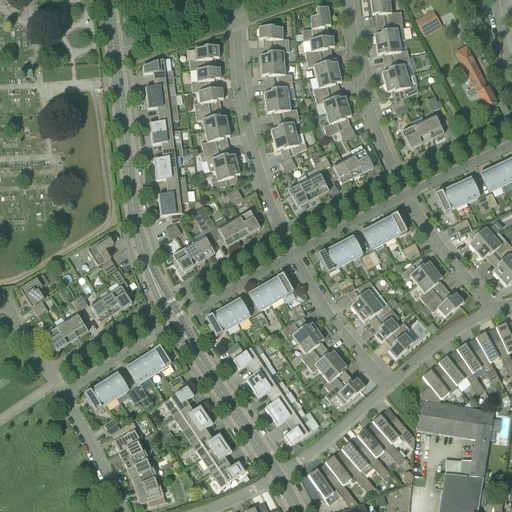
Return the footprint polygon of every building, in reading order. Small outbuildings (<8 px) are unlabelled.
[(387,24),(401,22),(400,14),(391,15),(389,3),(382,4),(381,0),(369,0),(372,16),(378,16),(378,17),(386,16),(387,24)] [(324,28),(330,28),(328,9),(315,11),(316,18),(309,19),(311,31),(302,33),(302,38),(316,36),(316,31),(324,30),(324,28)] [(424,38),(442,28),(433,12),(415,22),(424,38)] [(375,48),(399,43),(397,32),(402,31),(401,22),(387,24),(388,32),(380,34),(380,35),(374,37),(375,48)] [(274,49),(289,48),(288,41),(282,42),(282,30),(273,30),(273,29),(258,29),(258,41),(265,41),(265,43),(274,42),(274,49)] [(327,50),(334,49),(332,39),(325,40),(325,39),(317,41),(316,36),(302,38),(303,43),(309,42),(311,54),(305,55),(306,62),(320,60),(319,53),(327,52),(327,50)] [(394,63),(408,60),(406,53),(401,54),(399,43),(375,48),(377,57),(384,56),(384,57),(393,56),(394,63)] [(196,72),(212,71),(212,70),(204,71),(203,63),(212,62),(212,60),(219,60),(218,48),(203,49),(204,50),(194,51),(195,62),(189,63),(190,73),(196,72)] [(260,68),(284,66),(283,54),(289,54),(289,48),(274,49),(275,54),(266,55),(266,57),(259,57),(260,68)] [(472,62),(466,50),(456,55),(484,111),(495,105),(487,90),(472,62)] [(316,79),(339,74),(336,64),(330,66),(329,64),(321,66),(320,60),(306,62),(307,70),(313,69),(316,79)] [(384,86),(407,80),(404,67),(410,66),(408,60),(394,63),(396,69),(388,71),(388,73),(381,75),(384,86)] [(153,82),(173,79),(172,72),(164,73),(162,61),(142,68),(143,76),(152,75),(153,82)] [(277,85),(291,83),(291,77),(285,77),(284,66),(260,68),(261,78),(268,77),(268,79),(276,78),(277,85)] [(198,94),(215,91),(214,91),(206,92),(205,84),(213,83),(213,81),(220,81),(219,70),(212,71),(196,72),(197,84),(191,84),(192,95),(198,94)] [(314,99),(328,95),(326,89),(334,87),(334,86),(341,84),(339,74),(316,79),(318,91),(312,92),(314,99)] [(146,100),(167,98),(166,88),(174,87),(173,79),(153,82),(154,88),(145,89),(146,100)] [(404,100),(417,94),(416,88),(410,89),(407,80),(384,86),(387,94),(393,93),(394,94),(402,92),(404,100)] [(265,105),(288,101),(286,90),(292,89),(291,83),(277,85),(278,91),(270,92),(270,94),(263,95),(265,105)] [(195,115),(209,112),(208,105),(216,104),(216,102),(223,101),(221,91),(215,91),(198,94),(199,105),(193,106),(195,115)] [(325,115),(348,109),(345,99),(338,101),(338,99),(330,101),(328,95),(314,99),(316,107),(322,105),(325,115)] [(157,117),(177,115),(175,97),(167,98),(146,100),(147,111),(156,110),(157,117)] [(433,112),(439,109),(434,98),(428,101),(433,112)] [(283,121),(297,118),(296,111),(290,112),(288,101),(265,105),(267,115),(274,114),(274,116),(282,115),(283,121)] [(394,112),(405,107),(402,101),(401,102),(391,106),(394,112)] [(54,120),(69,118),(67,102),(47,104),(49,120),(54,120)] [(405,107),(394,112),(396,117),(407,112),(405,107)] [(323,128),(326,140),(339,132),(337,124),(345,122),(344,120),(351,118),(348,109),(325,115),(329,127),(323,128)] [(204,133),(228,128),(225,118),(219,119),(218,118),(210,119),(209,112),(195,115),(196,123),(202,122),(204,133)] [(150,136),(171,133),(170,123),(178,122),(177,115),(157,117),(158,124),(149,125),(150,136)] [(273,142),(296,136),(293,125),(299,124),(297,118),(283,121),(285,127),(277,129),(277,130),(270,132),(273,142)] [(423,123),(432,141),(443,136),(440,129),(442,128),(438,121),(437,122),(434,118),(423,123)] [(420,146),(432,141),(423,123),(412,128),(420,146)] [(343,131),(339,133),(342,138),(353,133),(350,127),(343,131)] [(203,154),(217,151),(215,143),(223,141),(223,140),(230,138),(228,128),(204,133),(207,144),(201,145),(203,154)] [(409,152),(420,146),(412,128),(400,134),(402,138),(401,139),(404,146),(406,145),(409,152)] [(162,153),(182,150),(180,132),(171,133),(150,136),(151,147),(161,146),(162,153)] [(353,133),(342,138),(345,144),(356,138),(353,133)] [(293,157),(306,151),(304,146),(299,147),(296,136),(273,142),(275,152),(282,150),(283,152),(291,150),(293,157)] [(154,172),(176,169),(175,159),(183,158),(182,150),(162,153),(162,160),(153,161),(154,172)] [(214,173),(237,166),(234,156),(227,158),(227,157),(219,159),(217,151),(203,154),(205,163),(211,162),(214,173)] [(362,176),(373,170),(369,163),(371,162),(367,156),(366,157),(363,152),(353,158),(362,176)] [(324,171),(318,160),(315,154),(309,157),(318,174),(324,171)] [(324,171),(330,167),(324,157),(318,160),(324,171)] [(351,181),(362,176),(353,158),(342,163),(351,181)] [(282,170),(293,164),(290,159),(289,159),(280,164),(282,170)] [(341,187),(351,181),(342,163),(331,169),(334,173),(332,174),(335,181),(337,180),(341,187)] [(500,189),(511,183),(511,180),(504,163),(491,169),(500,189)] [(293,164),(282,170),(285,175),(296,169),(293,164)] [(227,187),(225,182),(233,180),(233,178),(240,176),(237,166),(214,173),(217,184),(211,185),(213,192),(230,187),(230,186),(227,187)] [(166,188),(186,186),(185,178),(177,179),(176,169),(154,172),(156,183),(165,181),(166,188)] [(491,169),(479,175),(488,194),(500,189),(491,169)] [(318,199),(328,193),(325,187),(326,186),(323,179),(321,180),(319,176),(308,181),(318,199)] [(457,185),(466,205),(479,199),(470,179),(457,185)] [(307,204),(318,199),(308,181),(298,187),(307,204)] [(453,211),(466,205),(457,185),(444,191),(453,210),(453,211)] [(159,207),(180,205),(188,204),(186,186),(166,188),(167,196),(157,197),(159,207)] [(296,210),(307,204),(298,187),(287,192),(289,197),(287,198),(291,204),(293,203),(296,210)] [(226,196),(229,202),(239,196),(236,190),(226,196)] [(453,211),(453,210),(444,191),(441,192),(441,193),(434,196),(438,203),(436,204),(439,211),(441,209),(443,215),(450,212),(453,211)] [(490,210),(497,207),(491,195),(484,198),(490,210)] [(229,202),(232,207),(242,201),(239,196),(229,202)] [(483,213),(490,210),(484,198),(477,201),(483,213)] [(172,227),(175,225),(185,220),(184,215),(181,215),(180,205),(159,207),(160,218),(172,217),(172,219),(169,221),(172,227)] [(227,249),(238,243),(228,225),(224,220),(213,226),(203,209),(197,212),(210,234),(215,243),(219,241),(221,244),(223,243),(227,249)] [(204,237),(210,234),(197,212),(191,216),(204,237)] [(239,219),(249,237),(259,230),(256,224),(257,223),(254,216),(252,217),(249,213),(239,219)] [(400,237),(399,237),(406,234),(403,228),(405,227),(402,221),(400,222),(396,215),(390,218),(386,220),(395,239),(396,239),(400,237)] [(238,243),(249,237),(239,219),(228,225),(238,243)] [(396,239),(395,239),(386,220),(374,226),(384,245),(396,239)] [(457,232),(469,227),(466,221),(454,226),(457,232)] [(167,237),(178,231),(175,225),(172,227),(164,231),(167,237)] [(371,252),(384,245),(374,226),(361,233),(371,252)] [(460,238),(472,232),(469,227),(457,232),(460,238)] [(468,246),(475,254),(493,238),(485,229),(472,240),(473,241),(468,246)] [(178,231),(167,237),(170,242),(181,236),(178,231)] [(350,263),(362,257),(352,237),(340,244),(350,263)] [(494,252),(499,257),(510,247),(505,242),(500,246),(493,238),(475,254),(482,261),(487,257),(488,258),(494,252)] [(97,269),(100,267),(110,261),(105,252),(113,247),(109,240),(108,241),(107,239),(86,252),(97,269)] [(204,262),(214,256),(211,250),(212,249),(209,242),(207,243),(204,239),(194,245),(204,262)] [(337,270),(350,263),(340,244),(327,251),(337,270)] [(193,269),(204,262),(194,245),(183,251),(193,269)] [(403,251),(406,256),(417,250),(414,245),(403,251)] [(499,281),(511,269),(511,259),(509,256),(511,253),(511,249),(510,247),(499,257),(502,261),(496,267),(497,268),(492,273),(499,281)] [(406,256),(409,262),(420,256),(417,250),(406,256)] [(182,275),(193,269),(183,251),(172,258),(174,262),(172,263),(176,270),(178,269),(182,275)] [(334,272),(337,270),(327,251),(323,252),(324,253),(317,256),(321,263),(319,264),(322,271),(324,270),(327,275),(333,272),(334,272)] [(373,267),(380,264),(374,252),(367,256),(373,267)] [(367,271),(373,267),(367,256),(361,259),(367,271)] [(409,278),(417,287),(435,272),(429,264),(425,266),(420,260),(400,276),(404,281),(409,278)] [(103,272),(113,266),(110,261),(100,267),(103,272)] [(113,266),(103,272),(106,277),(116,271),(113,266)] [(511,269),(499,281),(506,288),(511,284),(511,269)] [(425,307),(437,298),(430,291),(437,285),(436,284),(441,280),(435,272),(417,287),(424,295),(419,299),(425,307)] [(110,295),(121,312),(131,306),(127,299),(129,298),(126,293),(128,291),(132,296),(118,273),(112,276),(120,289),(110,295)] [(19,291),(31,310),(41,303),(44,302),(38,292),(49,285),(43,276),(19,291)] [(286,298),(286,297),(292,294),(289,289),(292,287),(288,281),(286,283),(282,276),(276,279),(273,281),(284,299),(286,298)] [(340,292),(352,285),(348,280),(337,286),(340,292)] [(271,306),(284,299),(273,281),(260,288),(271,306)] [(357,316),(375,301),(368,292),(373,289),(369,283),(356,290),(361,297),(355,302),(356,303),(350,308),(357,316)] [(353,292),(355,291),(352,285),(340,292),(343,297),(353,292)] [(258,314),(271,306),(260,288),(248,295),(258,314)] [(110,319),(121,312),(110,295),(106,290),(96,296),(99,302),(110,319)] [(437,298),(425,307),(432,315),(437,310),(445,319),(451,313),(452,314),(463,304),(455,295),(450,300),(449,299),(442,304),(437,298)] [(82,311),(88,307),(81,297),(75,301),(82,311)] [(399,297),(389,305),(392,310),(402,303),(399,297)] [(238,326),(250,319),(239,300),(226,307),(238,326)] [(76,315),(82,311),(75,301),(70,304),(76,315)] [(376,316),(380,321),(391,311),(387,306),(382,310),(375,301),(357,316),(363,324),(368,320),(369,321),(376,316)] [(99,326),(110,319),(99,302),(89,309),(91,313),(90,314),(94,321),(95,319),(99,326)] [(31,310),(34,315),(44,308),(41,303),(31,310)] [(291,319),(302,312),(299,306),(288,313),(291,319)] [(227,332),(238,326),(226,307),(215,314),(227,332)] [(48,313),(44,308),(34,315),(38,320),(48,313)] [(393,335),(398,329),(390,320),(395,316),(391,311),(380,321),(384,325),(378,331),(379,332),(374,337),(381,345),(386,340),(386,341),(393,335)] [(302,312),(291,319),(294,324),(296,323),(306,318),(302,312)] [(222,335),(227,332),(215,314),(211,316),(205,320),(209,327),(207,328),(210,334),(213,333),(216,338),(222,335)] [(262,329),(268,325),(262,314),(255,318),(262,329)] [(77,340),(87,333),(83,327),(85,326),(81,320),(79,321),(77,316),(66,323),(77,340)] [(255,333),(262,329),(255,318),(248,321),(255,333)] [(67,347),(77,340),(66,323),(56,330),(67,347)] [(294,351),(298,347),(317,333),(311,325),(306,329),(305,327),(298,332),(293,325),(280,332),(294,351)] [(395,361),(400,357),(406,351),(405,350),(412,344),(404,336),(409,332),(403,325),(398,329),(393,335),(398,341),(392,346),(393,348),(388,352),(395,361)] [(511,333),(509,335),(504,325),(499,327),(495,329),(500,340),(500,339),(508,355),(511,353),(511,333)] [(56,354),(67,347),(56,330),(45,337),(47,341),(46,342),(50,348),(51,347),(56,354)] [(316,357),(312,352),(319,347),(318,345),(323,341),(317,333),(298,347),(305,356),(300,360),(305,366),(316,357)] [(511,375),(511,364),(508,355),(500,339),(500,340),(494,342),(489,344),(484,334),(479,337),(475,340),(480,350),(481,349),(490,365),(498,360),(498,359),(500,358),(509,377),(511,375)] [(229,356),(240,349),(237,343),(226,351),(229,356)] [(490,365),(481,349),(480,350),(475,353),(475,352),(471,355),(464,346),(460,349),(456,352),(462,361),(463,361),(473,375),(481,370),(480,369),(482,368),(492,386),(500,382),(490,365)] [(164,370),(170,366),(167,361),(169,359),(165,353),(163,355),(159,348),(153,352),(153,351),(149,353),(161,372),(164,370)] [(233,362),(244,354),(240,349),(229,356),(233,362)] [(250,371),(266,360),(262,354),(256,359),(250,350),(244,354),(233,362),(232,362),(239,371),(246,366),(250,371)] [(148,380),(161,372),(149,353),(136,362),(148,380)] [(314,368),(321,377),(340,361),(333,353),(328,357),(326,356),(320,361),(316,357),(305,366),(309,372),(314,368)] [(446,374),(456,387),(464,381),(463,380),(465,379),(477,397),(484,392),(473,375),(463,361),(462,361),(457,365),(456,364),(453,367),(445,358),(441,362),(438,365),(445,375),(446,374)] [(252,391),(270,379),(263,370),(270,366),(266,360),(250,371),(253,376),(246,382),(252,391)] [(340,385),(335,380),(342,374),(341,373),(346,369),(340,361),(321,377),(329,385),(324,389),(329,394),(340,385)] [(137,387),(148,380),(136,362),(125,369),(137,387)] [(419,402),(440,405),(440,404),(439,404),(440,401),(448,395),(448,394),(450,392),(451,394),(458,389),(456,387),(446,374),(445,375),(440,379),(440,378),(437,381),(430,372),(425,375),(426,376),(422,379),(429,387),(421,394),(420,401),(419,401),(419,402)] [(105,382),(116,400),(129,392),(117,374),(105,382)] [(172,390),(183,383),(179,377),(168,385),(172,390)] [(269,400),(271,398),(286,388),(282,383),(275,387),(270,379),(252,391),(258,400),(265,394),(269,400)] [(340,385),(329,394),(329,395),(325,399),(329,404),(336,398),(343,406),(353,398),(354,399),(364,389),(356,380),(351,385),(350,383),(344,389),(340,385)] [(107,406),(116,400),(105,382),(95,388),(107,406)] [(176,395),(186,388),(183,383),(172,390),(176,395)] [(141,402),(147,398),(140,387),(134,391),(141,402)] [(101,410),(107,406),(95,388),(90,391),(90,392),(84,395),(88,402),(86,404),(90,410),(92,408),(95,413),(101,410)] [(189,407),(186,402),(193,397),(187,388),(186,388),(176,395),(163,404),(172,418),(189,407)] [(271,419),(288,407),(282,398),(289,394),(286,388),(271,398),(269,400),(272,404),(265,410),(271,419)] [(134,406),(141,402),(134,391),(127,395),(134,406)] [(493,414),(463,409),(440,405),(419,402),(418,402),(416,432),(462,440),(474,441),(471,463),(460,463),(460,477),(479,479),(480,477),(483,478),(493,414)] [(189,428),(189,429),(206,416),(200,407),(192,412),(189,407),(172,418),(182,433),(189,428)] [(288,428),(290,426),(304,416),(301,411),(294,415),(288,407),(271,419),(277,428),(285,422),(288,428)] [(192,447),(208,436),(205,431),(212,425),(206,416),(189,429),(194,437),(188,441),(192,447)] [(290,447),(307,435),(302,427),(308,422),(304,416),(290,426),(288,428),(291,433),(284,438),(290,447)] [(413,452),(414,440),(395,418),(387,426),(379,417),(375,420),(375,421),(372,424),(380,433),(380,432),(391,445),(398,439),(398,438),(400,436),(413,451),(413,452)] [(106,433),(117,426),(113,420),(102,427),(106,433)] [(119,455),(138,444),(140,443),(134,433),(137,431),(131,424),(114,436),(117,441),(112,444),(116,449),(119,455)] [(111,437),(120,431),(117,426),(106,433),(109,438),(111,437)] [(365,446),(376,459),(383,453),(382,452),(385,450),(398,467),(405,461),(391,445),(380,432),(380,433),(375,437),(374,437),(371,439),(364,431),(360,434),(360,435),(356,438),(364,447),(365,446)] [(192,447),(202,462),(225,445),(219,435),(211,441),(208,436),(192,447)] [(127,472),(146,462),(149,461),(143,450),(141,451),(138,444),(119,455),(118,455),(124,466),(127,472)] [(211,475),(227,464),(224,459),(231,453),(225,445),(202,462),(211,475)] [(349,460),(360,473),(367,467),(367,466),(369,464),(383,480),(389,475),(376,459),(365,446),(364,447),(359,451),(358,451),(356,453),(348,445),(344,448),(341,452),(348,460),(349,460)] [(332,473),(343,487),(351,481),(350,480),(353,478),(367,494),(373,488),(360,473),(349,460),(348,460),(343,464),(342,465),(340,467),(333,458),(328,462),(324,465),(332,474),(332,473)] [(134,489),(154,481),(156,479),(152,468),(149,469),(146,462),(127,472),(126,472),(131,483),(132,483),(134,489)] [(211,475),(220,489),(245,473),(238,464),(231,469),(227,464),(211,475)] [(324,500),(324,501),(333,495),(332,494),(336,492),(349,509),(357,506),(343,487),(332,473),(332,474),(327,478),(326,477),(325,478),(323,480),(316,471),(308,477),(318,492),(317,493),(321,501),(324,500)] [(459,511),(460,477),(444,476),(438,511),(459,511)] [(477,511),(480,498),(481,491),(483,478),(480,477),(479,479),(460,477),(460,511),(477,511)] [(138,501),(140,506),(147,504),(149,509),(165,505),(159,487),(156,487),(154,481),(134,489),(133,489),(138,501)]
